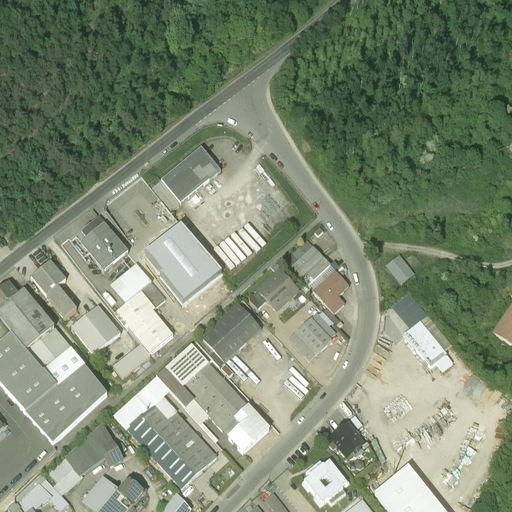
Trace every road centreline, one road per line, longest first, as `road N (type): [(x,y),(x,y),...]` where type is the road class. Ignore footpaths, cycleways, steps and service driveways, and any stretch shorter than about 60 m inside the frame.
road 1 (unclassified): [(237,88),(361,262),(367,315),(353,365),(336,389),(222,511)]
road 2 (tertiary): [(0,271),(237,88)]
road 3 (track): [(350,243),(479,267),(511,262)]
road 4 (tertiary): [(237,88),(343,0)]
